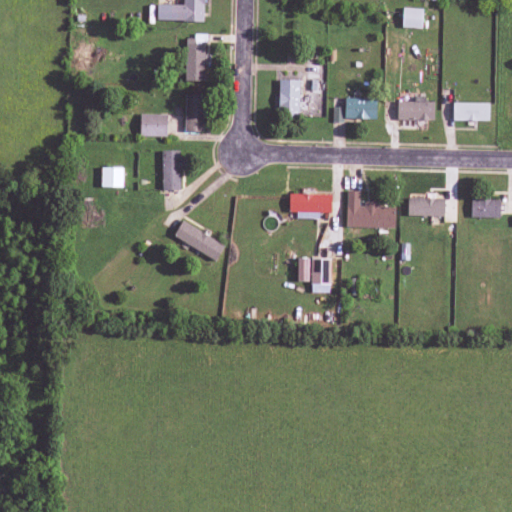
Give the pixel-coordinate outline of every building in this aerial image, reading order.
[(203,22),(203,0),(182,0),(183,5),(156,5),(156,21),(203,22)] [(401,28),(421,29),(421,9),(402,8),(401,28)] [(204,81),(204,37),(184,37),(184,81),(204,81)] [(298,116),(298,80),(277,80),(278,116),(298,116)] [(203,132),(203,95),(185,95),(184,132),(203,132)] [(331,120),(375,121),(376,99),(344,98),(344,108),(332,107),(331,120)] [(433,120),(433,102),(397,101),(397,120),(433,120)] [(488,121),(488,103),(452,103),(452,121),(488,121)] [(139,137),(166,137),(166,114),(139,114),(139,137)] [(180,150),(161,151),(161,191),(181,191),(180,150)] [(122,168),(101,168),(100,187),(122,187),(122,168)] [(394,228),(394,207),(377,207),(377,202),(360,201),(360,191),(346,191),(345,227),(394,228)] [(318,219),(318,213),(330,213),(330,195),(289,194),(288,212),(296,212),(295,219),(318,219)] [(407,216),(443,216),(443,198),(407,197),(407,216)] [(499,218),(499,200),(470,200),(470,218),(499,218)] [(215,261),(224,246),(182,221),(172,236),(215,261)] [(329,293),(330,259),(297,258),(296,281),(310,282),(310,293),(329,293)]
